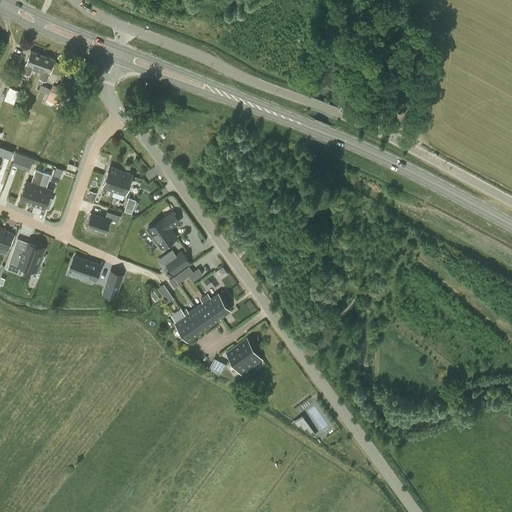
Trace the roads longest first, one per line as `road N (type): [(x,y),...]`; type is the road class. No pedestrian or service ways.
road 1 (unclassified): [(511,203),(341,114),(126,29)]
road 2 (tertiary): [(416,511),(269,309)]
road 3 (tertiary): [(269,309),(124,114)]
road 4 (primary): [(511,225),(308,127)]
road 5 (primary): [(114,60),(308,127)]
road 6 (primary): [(308,127),(119,48)]
road 7 (unclassified): [(124,114),(96,144),(63,237)]
